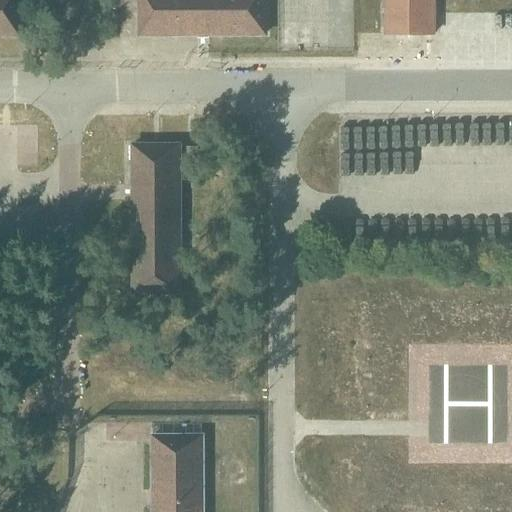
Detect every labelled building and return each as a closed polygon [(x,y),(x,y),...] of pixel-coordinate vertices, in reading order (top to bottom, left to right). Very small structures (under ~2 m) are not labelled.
[(0,0),(0,34),(19,34),(18,0),(0,0)] [(138,0),(139,34),(196,34),(208,34),(266,34),(265,0),(138,0)] [(385,0),(386,8),(385,33),(406,33),(413,34),(434,34),(433,0),(385,0)] [(181,142),(130,143),(130,294),(182,295),(182,156),(197,156),(197,147),(183,146),(181,142)] [(153,507),(152,511),(201,511),(202,435),(152,435),(153,491),(153,507)]
